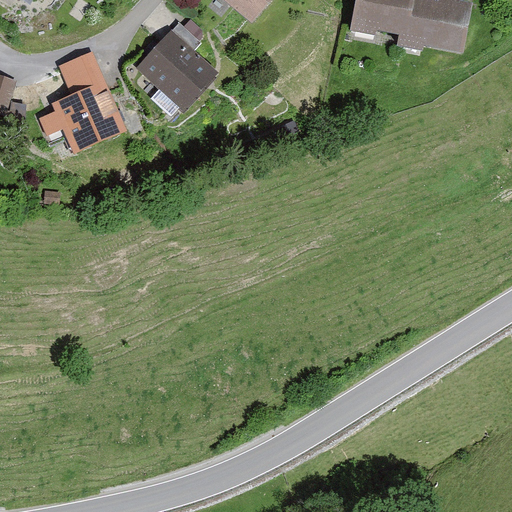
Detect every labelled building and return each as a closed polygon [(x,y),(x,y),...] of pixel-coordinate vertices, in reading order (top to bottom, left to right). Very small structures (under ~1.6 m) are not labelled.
[(263,0),(216,0),(244,24),(263,0)] [(464,5),(442,0),(350,0),(343,35),(451,57),(464,5)] [(210,75),(164,32),(121,78),(161,119),(210,75)] [(114,134),(84,55),(49,68),(58,99),(42,104),(61,154),(114,134)] [(0,114),(4,116),(16,82),(0,76),(0,114)]
